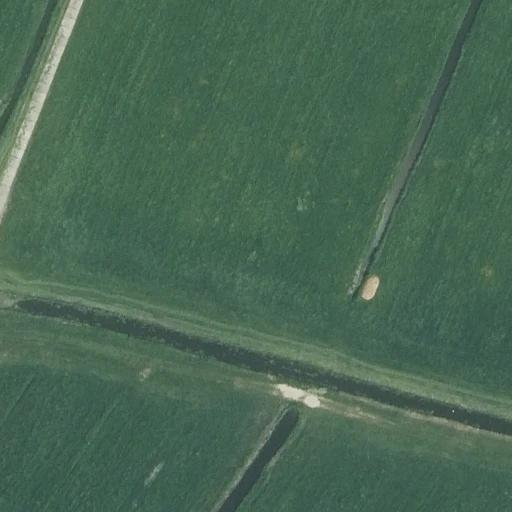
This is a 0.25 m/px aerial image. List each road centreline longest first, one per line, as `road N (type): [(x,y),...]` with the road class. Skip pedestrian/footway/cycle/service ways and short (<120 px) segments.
road 1 (track): [(511,449),(466,444),(278,392),(0,344)]
road 2 (track): [(0,203),(81,0)]
